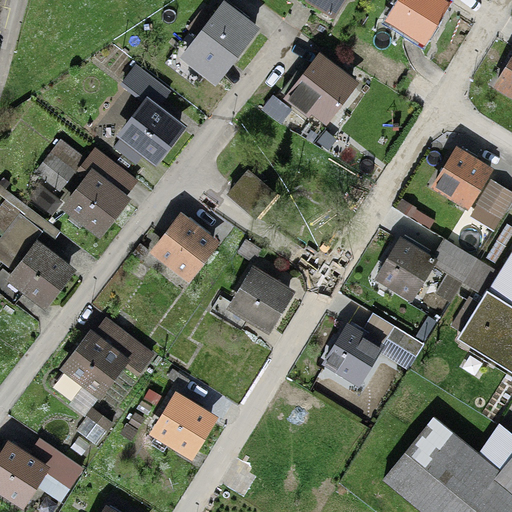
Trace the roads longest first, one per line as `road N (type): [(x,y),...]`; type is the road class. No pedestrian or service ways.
road 1 (residential): [(176,181),(46,334),(0,407)]
road 2 (residential): [(190,511),(329,284)]
road 3 (residential): [(329,284),(437,109)]
road 4 (residential): [(290,33),(176,181)]
road 5 (residential): [(176,181),(329,284)]
road 6 (residential): [(437,109),(506,0)]
